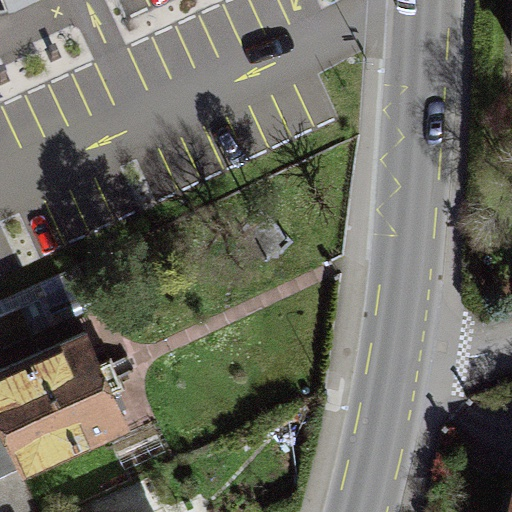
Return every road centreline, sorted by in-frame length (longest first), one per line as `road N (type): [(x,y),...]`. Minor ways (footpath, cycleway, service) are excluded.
road 1 (tertiary): [(386,404),(409,216),(422,0)]
road 2 (residential): [(386,404),(511,346)]
